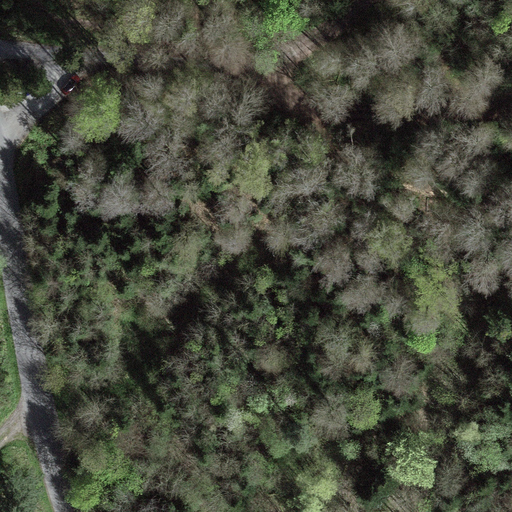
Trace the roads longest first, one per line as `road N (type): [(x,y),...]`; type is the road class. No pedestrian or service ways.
road 1 (unclassified): [(0,48),(261,66),(309,48),(366,0)]
road 2 (tertiary): [(64,511),(48,464),(0,200)]
road 3 (track): [(261,66),(274,87),(327,116),(511,102)]
